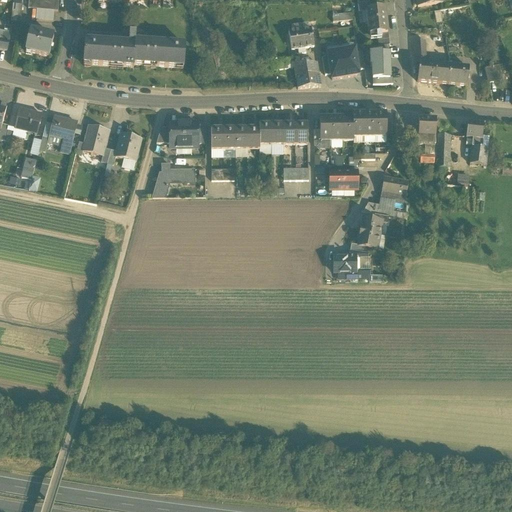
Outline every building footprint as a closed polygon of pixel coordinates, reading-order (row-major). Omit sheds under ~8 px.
[(34,0),(34,10),(36,10),(54,12),(59,13),(60,0),(54,0),(34,0)] [(415,0),(417,8),(438,5),(437,0),(415,0)] [(11,23),(20,24),(22,3),(13,2),(11,23)] [(357,4),(358,14),(367,13),(367,12),(370,11),(369,4),(357,4)] [(53,22),(54,12),(36,10),(35,20),(53,22)] [(368,25),(369,36),(377,35),(387,34),(385,10),(370,11),(367,12),(367,13),(367,14),(368,25)] [(440,12),(434,13),(436,25),(442,24),(440,12)] [(332,17),(333,24),(352,22),(352,15),(332,17)] [(287,34),(290,52),(313,49),(310,31),(301,32),(301,26),(291,28),(292,34),(287,34)] [(8,36),(0,33),(0,41),(7,43),(8,36)] [(25,53),(49,59),(54,39),(30,33),(25,53)] [(133,67),(182,70),(184,47),(167,45),(167,48),(134,46),(135,43),(135,35),(129,34),(128,46),(128,49),(102,47),(102,44),(85,42),(83,67),(133,70),(133,67)] [(388,35),(377,36),(377,42),(378,48),(389,46),(388,35)] [(0,51),(6,53),(8,43),(7,43),(0,41),(0,51)] [(413,43),(415,61),(417,61),(417,59),(424,59),(423,43),(413,43)] [(341,52),(354,50),(353,44),(340,46),(341,52)] [(326,49),(327,55),(341,52),(340,46),(326,49)] [(389,54),(389,46),(378,48),(369,49),(369,55),(370,55),(389,54)] [(354,50),(341,52),(345,79),(359,76),(358,72),(355,54),(354,50)] [(345,79),(341,52),(327,55),(328,58),(331,75),(332,81),(345,79)] [(362,53),(355,54),(358,72),(364,71),(362,53)] [(389,67),(389,54),(370,55),(371,68),(372,68),(389,67)] [(331,75),(328,58),(322,59),(325,77),(331,75)] [(271,62),(272,72),(287,70),(286,67),(293,66),(294,66),(293,59),(277,61),(271,62)] [(293,66),(295,78),(318,75),(316,64),(294,66),(293,66)] [(417,83),(448,86),(450,68),(450,65),(441,64),(441,67),(435,66),(434,66),(425,65),(419,65),(417,83)] [(389,79),(389,67),(372,68),(372,80),(389,80),(389,79)] [(502,81),(498,67),(484,70),(487,84),(502,81)] [(468,69),(450,68),(448,86),(467,88),(468,69)] [(320,88),(318,75),(295,78),(297,90),(320,88)] [(29,133),(37,135),(42,116),(27,113),(19,111),(15,130),(15,131),(28,134),(29,133)] [(352,115),(352,119),(353,142),(353,138),(364,138),(364,115),(352,115)] [(375,115),(364,115),(364,138),(375,138),(375,115)] [(386,115),(375,115),(375,138),(386,138),(386,134),(386,123),(386,115)] [(329,142),(331,142),(331,119),(319,119),(320,131),(320,142),(329,142)] [(342,119),(331,119),(331,142),(342,142),(342,119)] [(352,119),(342,119),(342,142),(353,142),(352,119)] [(47,120),(42,140),(48,141),(48,139),(53,121),(47,120)] [(425,146),(435,146),(436,121),(418,120),(417,145),(425,146)] [(53,121),(48,139),(62,142),(60,150),(70,152),(74,136),(76,127),(77,125),(67,122),(67,125),(53,121)] [(176,150),(184,150),(183,125),(169,125),(169,129),(170,145),(170,150),(176,150)] [(197,125),(183,125),(184,150),(191,150),(198,150),(198,145),(197,129),(197,125)] [(259,126),(259,130),(259,148),(271,148),(271,126),(259,126)] [(283,126),(271,126),(271,148),(283,148),(283,126)] [(295,126),(283,126),(283,148),(295,148),(295,126)] [(307,126),(295,126),(295,148),(308,147),(307,126)] [(468,126),(466,140),(473,141),(482,142),(482,137),(483,127),(468,126)] [(82,128),(76,127),(74,136),(80,138),(82,128)] [(27,142),(28,134),(15,131),(15,130),(8,128),(7,131),(8,131),(13,133),(12,139),(27,142)] [(102,158),(103,158),(105,151),(109,133),(89,128),(84,145),(82,153),(83,153),(102,158)] [(156,145),(170,145),(169,129),(161,129),(156,145)] [(211,152),(223,152),(223,130),(211,130),(211,152)] [(235,130),(223,130),(223,152),(235,152),(235,130)] [(247,130),(235,130),(235,152),(247,152),(247,130)] [(259,130),(247,130),(247,152),(259,152),(259,148),(259,130)] [(5,143),(11,145),(12,139),(13,133),(8,131),(5,143)] [(123,161),(135,164),(141,141),(120,136),(116,154),(115,159),(123,161)] [(439,137),(439,147),(450,148),(451,138),(439,137)] [(489,138),(482,137),(482,142),(481,150),(488,151),(489,138)] [(47,146),(60,150),(62,142),(48,139),(48,141),(46,146),(47,146)] [(39,153),(45,155),(47,146),(46,146),(48,141),(42,140),(39,153)] [(482,142),(473,141),(472,147),(472,149),(481,150),(482,142)] [(329,151),(329,142),(320,142),(320,151),(329,151)] [(75,156),(82,157),(83,153),(82,153),(84,145),(78,144),(75,156)] [(425,156),(434,156),(435,146),(425,146),(425,156)] [(449,170),(450,148),(439,147),(438,170),(449,170)] [(259,148),(259,152),(259,157),(271,157),(271,148),(259,148)] [(271,148),(271,157),(271,158),(283,158),(283,148),(271,148)] [(470,166),(486,168),(487,158),(488,151),(481,150),(472,149),(470,166)] [(101,164),(107,166),(110,152),(105,151),(103,158),(102,158),(101,164)] [(116,154),(110,152),(107,166),(112,167),(113,167),(115,159),(116,154)] [(223,160),(223,152),(211,152),(211,160),(223,160)] [(223,152),(223,160),(235,160),(235,152),(223,152)] [(235,152),(235,160),(247,160),(247,152),(235,152)] [(420,164),(433,165),(434,156),(425,156),(421,155),(420,164)] [(353,159),(348,159),(348,167),(358,167),(358,162),(353,162),(353,159)] [(20,180),(31,182),(32,178),(36,163),(25,160),(20,180)] [(133,173),(135,164),(123,161),(121,170),(133,173)] [(109,180),(112,167),(107,166),(104,179),(109,180)] [(156,186),(168,189),(170,183),(183,183),(183,186),(194,186),(194,172),(170,173),(170,167),(162,167),(162,175),(160,180),(158,179),(156,186)] [(329,174),(329,193),(331,193),(343,192),(354,192),(358,192),(357,173),(329,174)] [(469,177),(457,176),(456,187),(468,188),(469,177)] [(32,178),(31,182),(31,184),(29,192),(37,194),(41,181),(32,178)] [(380,201),(392,203),(393,196),(394,196),(397,182),(384,179),(380,201)] [(407,183),(397,182),(394,196),(393,196),(392,203),(394,203),(406,205),(406,202),(404,201),(407,183)] [(152,200),(165,200),(168,189),(156,186),(152,200)] [(393,213),(394,213),(395,209),(393,209),(394,203),(392,203),(380,201),(379,206),(379,210),(393,213)] [(377,217),(378,215),(379,210),(379,206),(368,204),(362,214),(374,216),(377,217)] [(394,213),(393,213),(379,210),(378,215),(388,217),(388,218),(392,218),(401,220),(402,215),(394,213)] [(381,225),(387,226),(388,219),(377,217),(374,216),(373,222),(381,224),(381,225)] [(359,231),(359,234),(378,237),(381,225),(381,224),(373,222),(363,221),(361,231),(359,231)] [(376,250),(378,237),(359,234),(358,237),(360,237),(359,247),(358,248),(365,249),(376,251),(376,250)] [(378,237),(376,250),(383,251),(385,238),(378,237)] [(351,246),(350,252),(364,255),(365,249),(358,248),(359,247),(351,246)] [(367,256),(364,255),(350,252),(350,259),(355,259),(355,261),(360,261),(367,260),(367,256)] [(334,275),(338,275),(355,274),(355,271),(355,261),(355,259),(350,259),(334,260),(334,275)] [(370,260),(367,260),(360,261),(360,271),(369,271),(370,271),(370,260)] [(369,271),(360,271),(355,271),(355,274),(338,275),(338,281),(369,281),(369,278),(369,271)]
